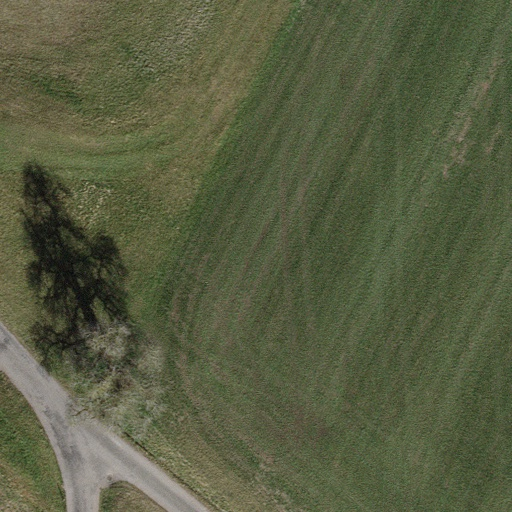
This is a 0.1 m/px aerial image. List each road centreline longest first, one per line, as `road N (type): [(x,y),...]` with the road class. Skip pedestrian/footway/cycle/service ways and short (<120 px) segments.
road 1 (track): [(83,511),(84,428),(0,341)]
road 2 (track): [(84,428),(188,511)]
